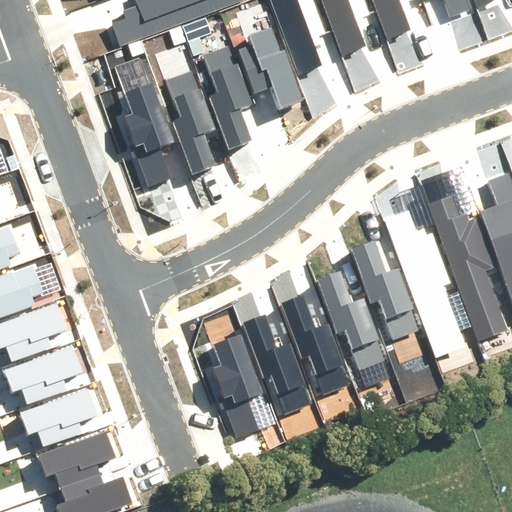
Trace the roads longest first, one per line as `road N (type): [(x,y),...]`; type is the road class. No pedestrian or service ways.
road 1 (residential): [(511,78),(379,135),(212,259),(124,297)]
road 2 (residential): [(26,52),(124,297)]
road 3 (residential): [(124,297),(198,499)]
